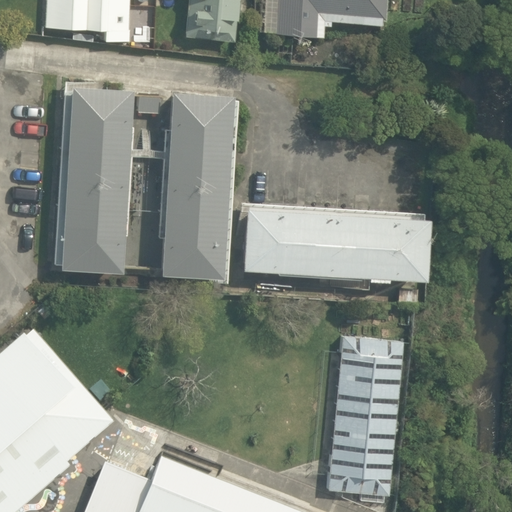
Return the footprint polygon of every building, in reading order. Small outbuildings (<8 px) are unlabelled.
[(125,0),(47,0),(47,29),(102,31),(102,42),(124,42),(125,0)] [(236,0),(188,0),(187,21),(235,25),(236,0)] [(379,0),(260,0),(258,32),(322,37),(323,24),(378,28),(379,0)] [(119,272),(127,90),(60,87),(52,269),(119,272)] [(223,278),(231,95),(165,93),(157,275),(223,278)] [(421,208),(240,201),(236,273),(418,283),(421,208)] [(0,511),(9,511),(112,423),(32,330),(0,357),(0,511)] [(388,497),(404,342),(341,336),(326,490),(388,497)] [(284,511),(159,462),(150,485),(104,467),(85,511),(284,511)]
